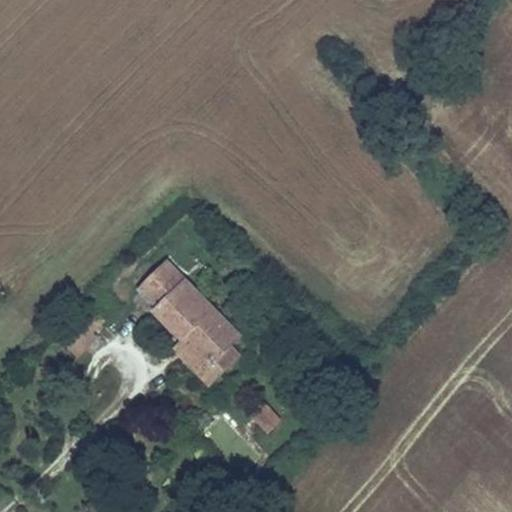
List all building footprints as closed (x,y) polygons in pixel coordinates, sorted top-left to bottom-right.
[(184,341),(211,367),(233,346),(241,337),(168,264),(141,291),(160,309),(156,312),(184,341)] [(76,317),(92,333),(104,321),(87,305),(76,317)] [(57,335),(79,357),(97,339),(92,333),(76,317),(57,335)] [(184,341),(176,349),(213,384),(242,355),(233,346),(211,367),(184,341)] [(254,416),(269,432),(280,422),(265,406),(254,416)] [(211,480),(218,487),(225,481),(219,473),(211,480)]
